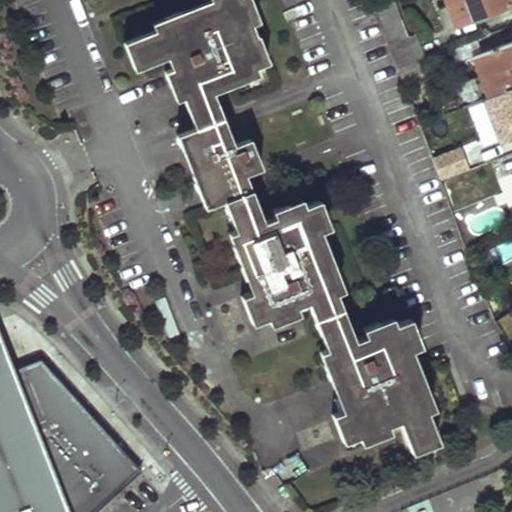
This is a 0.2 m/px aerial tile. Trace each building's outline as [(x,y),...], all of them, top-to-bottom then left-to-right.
[(166,24),(123,41),(134,68),(166,56),(171,68),(163,70),(174,99),(182,96),(194,127),(221,116),(209,84),(238,72),(240,80),(257,73),(254,66),(267,61),(256,33),(254,33),(250,23),(258,20),(250,0),(209,0),(212,7),(182,19),(179,11),(163,17),(166,24)] [(432,0),(444,30),(511,6),(509,0),(432,0)] [(395,3),(377,8),(387,42),(405,37),(395,3)] [(511,91),(511,42),(471,57),(487,101),(511,91)] [(483,102),(499,146),(511,140),(511,91),(487,101),(483,102)] [(472,112),(478,147),(491,145),(485,110),(472,112)] [(227,131),(180,149),(198,190),(259,166),(248,137),(232,144),(227,131)] [(460,149),(434,159),(442,180),(468,169),(460,149)] [(249,188),(221,199),(234,230),(226,233),(238,261),(244,259),(255,290),(240,296),(251,322),(266,315),(268,323),(297,313),(294,305),(307,300),(325,348),(318,350),(323,363),(322,363),(328,378),(335,376),(347,407),(332,413),(343,440),(369,430),(372,436),(387,430),(385,424),(397,419),(409,451),(436,440),(420,397),(428,394),(421,377),(413,380),(402,350),(419,344),(410,317),(382,327),(379,321),(362,328),(365,334),(352,338),(329,277),(336,275),(330,259),(322,261),(318,248),(325,245),(319,230),(328,226),(318,199),(303,205),(301,199),(289,205),(289,204),(272,210),(275,217),(263,221),(249,188)] [(68,511),(13,364),(0,324),(0,511),(68,511)] [(39,355),(13,364),(68,511),(86,511),(141,466),(39,355)]
